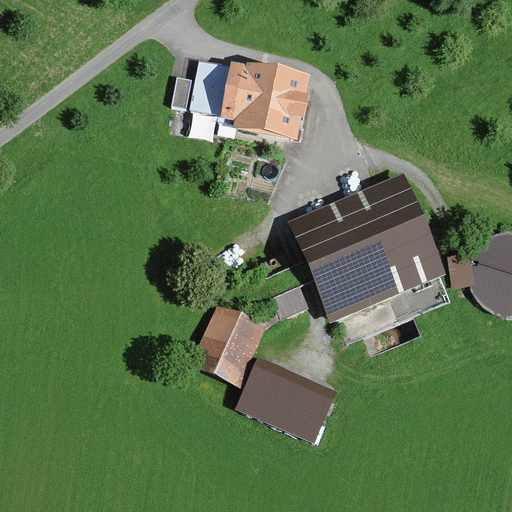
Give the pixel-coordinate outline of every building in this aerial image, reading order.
[(311,88),(238,75),(229,125),(243,128),(241,136),(300,147),(311,88)] [(407,185),(295,228),(333,327),(445,283),(407,185)] [(289,298),(275,304),(282,322),(297,316),(289,298)] [(265,330),(224,314),(202,369),(244,384),(265,330)] [(340,402),(265,367),(245,412),(320,446),(340,402)]
